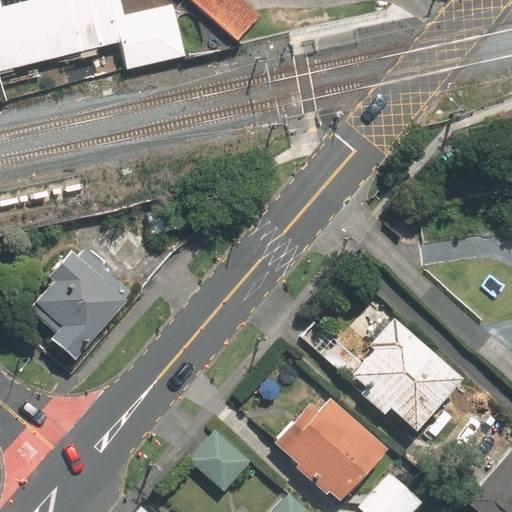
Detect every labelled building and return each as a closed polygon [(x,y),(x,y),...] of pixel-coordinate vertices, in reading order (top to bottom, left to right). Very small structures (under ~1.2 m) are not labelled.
[(117,25),(111,0),(44,0),(0,10),(0,72),(121,45),(126,67),(184,54),(174,12),(117,25)] [(260,18),(239,0),(183,0),(235,46),(260,18)] [(72,245),(27,300),(58,325),(47,338),(70,357),(126,289),(72,245)] [(413,432),(461,381),(393,318),(366,346),(372,352),(350,375),(364,389),(359,395),(381,416),(388,409),(413,432)] [(327,400),(316,412),(309,405),(273,444),(296,464),(292,468),(323,496),(326,493),(336,503),(384,450),(327,400)] [(249,462),(214,431),(187,461),(222,492),(249,462)] [(475,511),(511,511),(511,445),(460,498),(475,511)] [(416,478),(399,462),(355,508),(359,511),(412,511),(420,504),(405,489),(416,478)] [(305,511),(286,495),(271,511),(305,511)]
